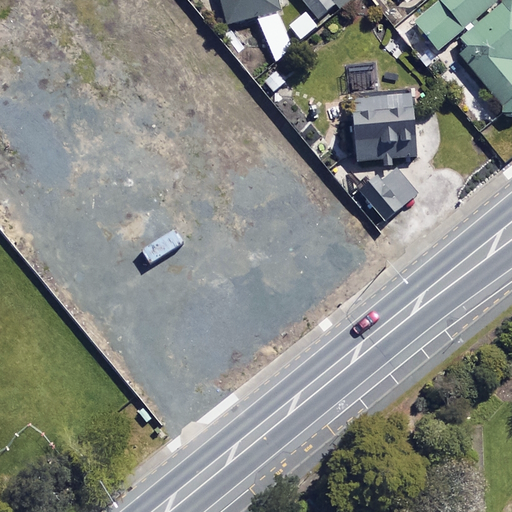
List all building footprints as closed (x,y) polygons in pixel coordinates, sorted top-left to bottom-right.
[(222,0),(231,30),(263,21),(275,63),(295,57),(278,0),(222,0)] [(356,0),(302,0),(323,27),(356,0)] [(511,1),(503,9),(495,0),(449,0),(418,25),(441,54),(453,45),(511,118),(511,1)] [(35,105),(22,88),(0,104),(0,135),(52,206),(117,158),(62,84),(35,105)] [(421,163),(417,91),(356,94),(361,166),(421,163)] [(420,201),(401,174),(366,198),(386,226),(420,201)]
